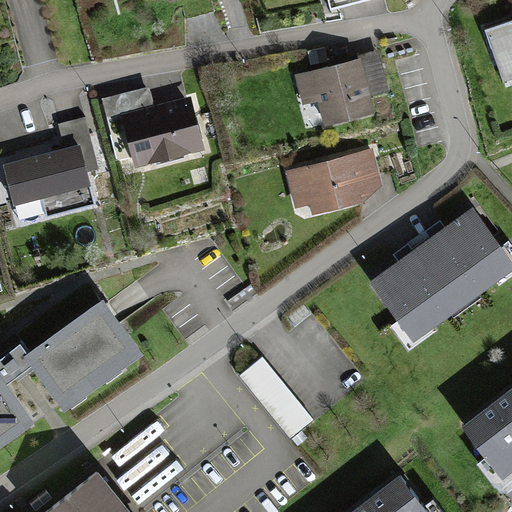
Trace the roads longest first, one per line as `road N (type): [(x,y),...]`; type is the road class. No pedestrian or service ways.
road 1 (residential): [(0,496),(448,173),(460,134),(431,16)]
road 2 (residential): [(431,16),(88,70),(0,100)]
